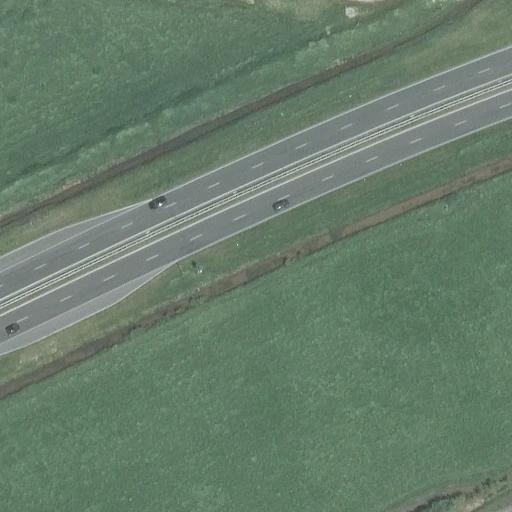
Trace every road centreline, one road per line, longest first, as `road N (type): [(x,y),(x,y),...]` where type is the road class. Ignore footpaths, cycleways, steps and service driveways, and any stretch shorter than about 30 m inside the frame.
road 1 (trunk): [(0,330),(288,195),(511,104)]
road 2 (trunk): [(511,61),(290,150),(0,286)]
